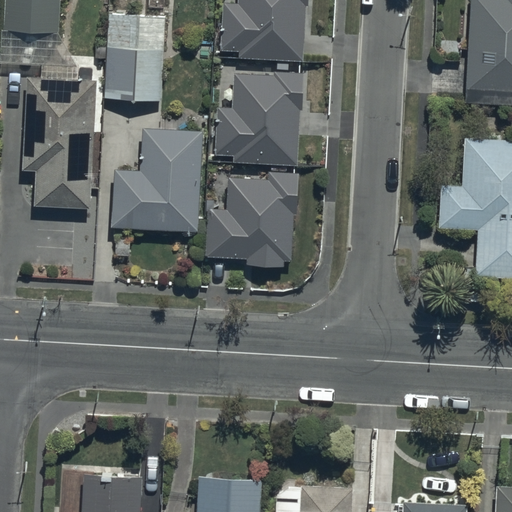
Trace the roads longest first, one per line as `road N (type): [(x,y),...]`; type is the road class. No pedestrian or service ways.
road 1 (tertiary): [(367,359),(0,339)]
road 2 (residential): [(367,359),(387,0)]
road 3 (tertiary): [(511,368),(367,359)]
